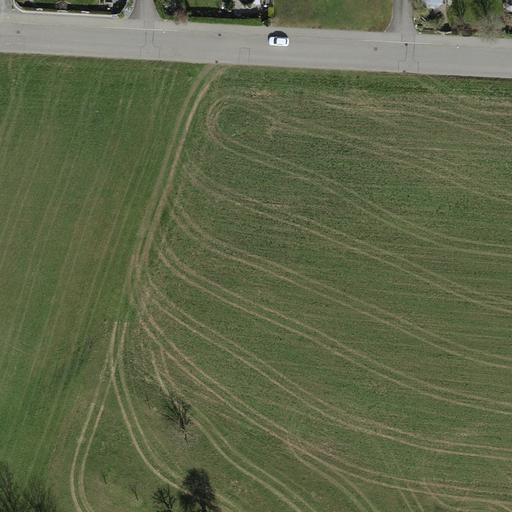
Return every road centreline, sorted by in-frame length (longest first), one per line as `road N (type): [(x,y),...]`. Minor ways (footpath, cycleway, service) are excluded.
road 1 (residential): [(402,54),(147,40)]
road 2 (residential): [(147,40),(0,31)]
